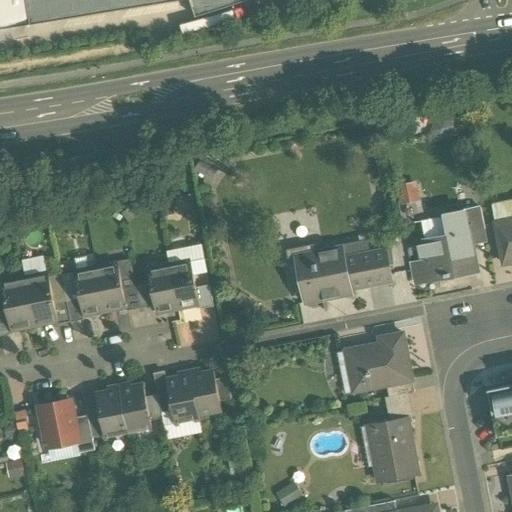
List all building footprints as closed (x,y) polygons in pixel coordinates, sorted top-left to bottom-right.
[(25,0),(0,0),(0,28),(29,24),(25,0)] [(25,0),(29,24),(178,0),(25,0)] [(189,0),(194,17),(247,0),(189,0)] [(435,115),(433,134),(449,136),(451,117),(435,115)] [(406,202),(421,198),(417,184),(402,188),(406,202)] [(481,207),(469,210),(474,232),(485,229),(481,207)] [(469,210),(443,215),(447,236),(427,240),(431,259),(434,278),(446,275),(446,276),(452,275),(451,274),(477,269),(470,233),(474,232),(469,210)] [(511,220),(496,224),(504,265),(511,263),(511,220)] [(315,246),(289,251),(298,294),(305,293),(301,274),(315,266),(312,253),(316,252),(315,246)] [(388,249),(347,258),(345,247),(316,252),(312,253),(315,266),(301,274),(305,293),(307,303),(354,294),(353,289),(394,281),(388,249)] [(26,270),(46,267),(44,255),(24,258),(26,270)] [(431,259),(410,264),(414,282),(434,278),(431,259)] [(191,261),(169,265),(178,309),(199,305),(200,305),(196,286),(191,261)] [(123,290),(118,264),(96,268),(105,311),(126,307),(127,307),(123,290)] [(178,309),(169,265),(147,270),(150,284),(155,305),(156,313),(178,309)] [(105,311),(96,268),(75,272),(80,299),(84,316),(105,311)] [(54,301),(49,273),(25,278),(34,325),(57,320),(58,320),(54,301)] [(34,325),(25,278),(2,283),(7,310),(11,330),(12,330),(34,325)] [(150,284),(137,287),(141,308),(155,305),(150,284)] [(210,284),(196,286),(200,305),(199,305),(200,308),(214,306),(210,284)] [(137,287),(123,290),(127,307),(126,307),(127,311),(141,308),(137,287)] [(66,298),(54,301),(58,320),(57,320),(58,325),(71,322),(70,322),(66,302),(66,298)] [(80,299),(66,302),(70,322),(84,319),(84,316),(80,299)] [(7,310),(0,311),(0,336),(13,334),(12,330),(11,330),(7,310)] [(403,332),(379,337),(381,343),(349,349),(357,390),(387,385),(412,380),(403,332)] [(246,336),(234,338),(238,354),(249,352),(246,336)] [(349,349),(337,352),(345,393),(357,390),(349,349)] [(165,371),(153,373),(158,395),(161,412),(173,410),(167,380),(165,371)] [(215,378),(214,371),(191,376),(198,415),(222,410),(220,401),(215,378)] [(191,376),(167,380),(173,410),(175,424),(199,419),(198,415),(191,376)] [(227,376),(215,378),(220,401),(232,399),(227,376)] [(412,380),(387,385),(389,396),(409,393),(415,391),(412,380)] [(511,384),(488,390),(497,437),(511,433),(511,384)] [(146,397),(144,385),(120,390),(129,433),(152,428),(151,421),(146,397)] [(120,390),(96,394),(105,437),(129,433),(120,390)] [(389,396),(385,397),(390,421),(408,417),(414,416),(409,393),(389,396)] [(158,395),(146,397),(151,421),(162,418),(161,412),(158,395)] [(71,401),(57,403),(57,402),(40,406),(48,447),(78,441),(79,440),(74,418),(71,401)] [(88,415),(74,418),(79,440),(78,441),(81,453),(95,450),(88,415)] [(390,421),(375,424),(383,464),(375,465),(378,481),(419,473),(408,417),(390,421)] [(375,424),(362,426),(370,466),(375,465),(383,464),(375,424)] [(283,503),(303,498),(299,483),(280,488),(283,503)] [(396,500),(347,510),(347,511),(393,511),(398,511),(396,500)]
